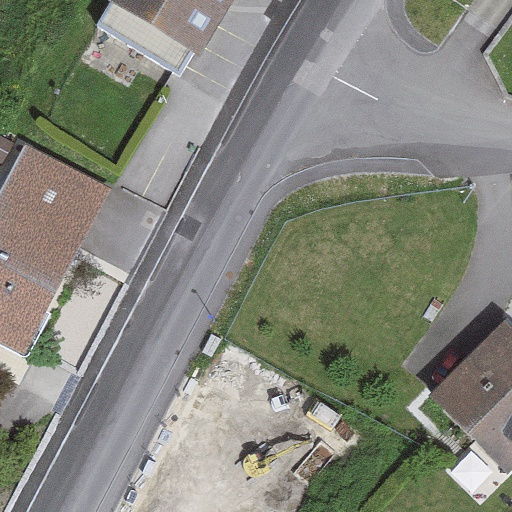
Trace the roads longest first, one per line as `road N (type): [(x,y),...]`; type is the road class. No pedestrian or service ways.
road 1 (secondary): [(59,511),(299,73)]
road 2 (unclassified): [(299,73),(402,113),(511,141)]
